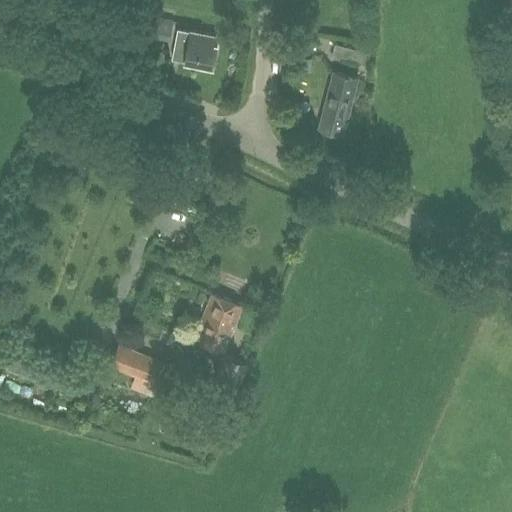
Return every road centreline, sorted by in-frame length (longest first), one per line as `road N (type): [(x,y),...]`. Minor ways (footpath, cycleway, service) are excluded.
road 1 (tertiary): [(257,144),(0,30)]
road 2 (tertiary): [(511,263),(257,144)]
road 3 (unclassified): [(257,144),(264,0)]
